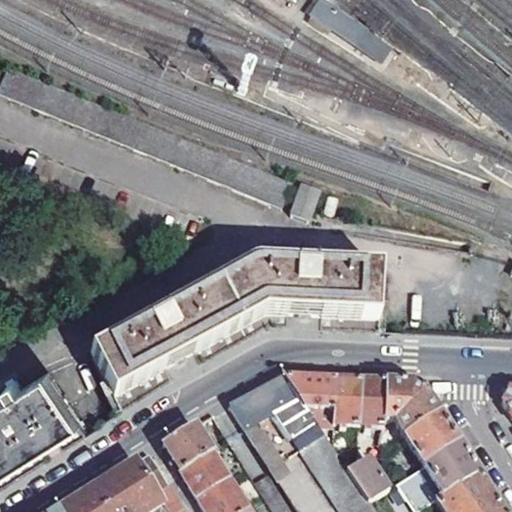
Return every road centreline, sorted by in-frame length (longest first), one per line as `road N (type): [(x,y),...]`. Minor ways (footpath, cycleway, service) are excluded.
road 1 (tertiary): [(465,361),(258,358),(8,511)]
road 2 (residential): [(465,361),(473,417),(511,477)]
